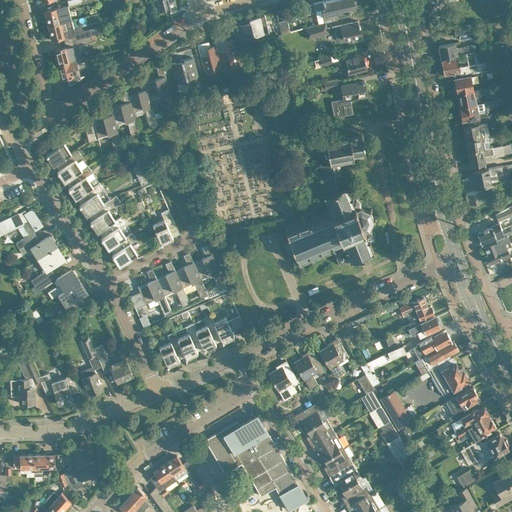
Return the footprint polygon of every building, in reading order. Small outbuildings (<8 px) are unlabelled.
[(145,0),(146,2),(151,1),(155,13),(177,7),(174,0),(145,0)] [(315,10),(322,9),(325,21),(338,18),(337,14),(347,11),(347,12),(350,11),(353,10),(350,0),(324,0),(322,0),(313,3),(315,10)] [(458,0),(428,0),(430,10),(445,7),(446,7),(445,3),(458,0)] [(48,25),(71,19),(68,5),(61,7),(44,11),(48,25)] [(236,25),(240,40),(269,32),(264,15),(237,22),(237,25),(236,25)] [(51,40),(77,33),(76,28),(74,28),(71,19),(48,25),(51,40)] [(281,34),(290,31),(287,19),(278,21),(281,34)] [(358,20),(334,26),(337,40),(352,37),(353,41),(363,39),(359,24),(358,20)] [(305,27),(307,38),(328,32),(325,21),(305,27)] [(453,27),(455,34),(459,34),(467,32),(474,29),(472,23),(453,27)] [(78,38),(84,37),(94,34),(101,32),(99,25),(77,31),(78,38)] [(475,28),(474,29),(467,32),(459,34),(460,40),(471,38),(479,34),(476,28),(475,28)] [(73,39),(75,44),(93,40),(93,39),(95,38),(94,34),(84,37),(78,38),(73,39)] [(221,37),(214,39),(216,44),(217,51),(222,68),(223,70),(232,68),(231,66),(240,63),(233,39),(222,42),(221,37)] [(215,72),(214,70),(222,68),(217,51),(216,44),(210,46),(209,43),(204,44),(204,42),(197,44),(200,54),(206,75),(215,72)] [(465,52),(473,51),(474,50),(473,50),(472,44),(467,45),(467,46),(456,48),(455,42),(438,45),(441,57),(465,52)] [(67,46),(54,49),(57,64),(74,60),(72,52),(74,51),(73,45),(67,46)] [(473,51),(465,52),(467,64),(459,66),(457,56),(441,59),(444,74),(459,71),(460,75),(485,70),(489,68),(486,61),(477,63),(474,50),(473,51)] [(337,68),(343,66),(345,74),(366,68),(365,66),(367,64),(366,60),(364,59),(363,57),(358,58),(357,54),(344,57),(345,58),(336,61),(337,68)] [(330,55),(318,58),(320,65),(332,62),(330,55)] [(176,82),(179,91),(180,94),(191,91),(192,91),(201,89),(199,82),(200,82),(193,57),(184,60),(185,63),(176,66),(176,65),(172,66),(174,74),(175,74),(178,82),(176,82)] [(81,78),(76,59),(74,60),(57,64),(61,78),(67,77),(69,83),(69,84),(70,85),(71,85),(81,78)] [(464,76),(454,78),(457,92),(473,89),(472,81),(493,77),(491,71),(464,76)] [(150,99),(151,99),(162,96),(167,112),(174,110),(165,75),(159,77),(159,79),(146,82),(146,80),(145,81),(147,88),(150,99)] [(324,82),(320,83),(321,89),(338,86),(337,79),(323,82),(324,82)] [(341,99),(331,101),(334,117),(353,113),(351,105),(350,98),(366,94),(363,81),(353,83),(342,85),(344,98),(341,99)] [(459,106),(476,102),(476,101),(482,99),(481,93),(490,92),(489,91),(499,89),(498,85),(489,87),(488,86),(473,89),(457,92),(459,106)] [(221,87),(222,93),(218,94),(220,104),(237,100),(234,90),(230,91),(228,86),(221,87)] [(155,118),(151,99),(150,99),(147,88),(142,90),(142,92),(129,95),(128,93),(130,101),(133,111),(145,108),(149,125),(157,123),(155,118)] [(492,105),(491,99),(476,102),(459,106),(462,120),(472,118),(479,117),(477,108),(492,105)] [(202,104),(201,100),(186,103),(188,108),(202,104)] [(138,130),(133,111),(130,101),(124,102),(124,104),(112,108),(111,106),(110,106),(112,114),(113,114),(115,124),(116,124),(127,121),(132,138),(139,136),(138,131),(138,130)] [(499,126),(511,120),(505,108),(494,114),(499,126)] [(122,148),(116,124),(115,124),(113,114),(112,114),(107,115),(107,117),(94,120),(94,119),(93,119),(95,128),(98,137),(110,134),(115,150),(122,148)] [(84,121),(87,134),(94,133),(91,120),(84,121)] [(484,136),(489,135),(487,122),(479,124),(479,123),(463,126),(466,139),(484,136)] [(330,131),(319,133),(322,149),(328,147),(331,163),(320,164),(324,186),(343,182),(339,162),(366,157),(362,134),(332,140),(330,131)] [(89,141),(96,139),(94,133),(87,134),(89,141)] [(71,153),(69,151),(64,142),(60,145),(53,134),(44,140),(44,141),(46,140),(52,150),(46,154),(53,165),(65,157),(71,153)] [(484,148),(483,141),(485,141),(484,136),(466,139),(468,151),(484,148)] [(504,153),(503,145),(484,148),(468,151),(470,165),(486,162),(484,155),(491,154),(491,156),(493,156),(503,154),(504,153)] [(57,171),(64,182),(76,174),(82,170),(82,169),(75,160),(82,155),(77,149),(71,153),(65,157),(69,163),(57,171)] [(133,166),(141,185),(150,180),(142,163),(138,165),(137,164),(133,166)] [(68,187),(75,198),(87,191),(93,186),(86,176),(93,172),(88,165),(82,169),(82,170),(76,174),(80,180),(68,187)] [(489,174),(504,171),(504,169),(503,165),(473,170),(476,187),(491,185),(489,174)] [(192,192),(188,178),(182,180),(186,194),(192,192)] [(93,186),(87,191),(91,197),(79,204),(86,215),(98,208),(98,207),(104,203),(97,193),(104,189),(99,182),(93,186)] [(289,239),(283,241),(289,256),(295,253),(300,265),(334,251),(339,263),(350,259),(351,260),(359,257),(362,264),(368,261),(366,254),(373,251),(369,240),(374,238),(374,231),(369,227),(373,218),(370,209),(361,206),(361,199),(356,194),(351,196),(347,185),(344,186),(343,182),(324,186),(326,194),(324,195),(329,206),(317,210),(318,213),(308,217),(307,214),(295,219),(296,222),(284,227),(289,239)] [(497,190),(495,185),(475,190),(465,193),(468,203),(484,199),(483,194),(497,190)] [(121,202),(116,195),(104,203),(98,207),(98,208),(102,213),(90,221),(97,232),(109,224),(115,220),(108,210),(121,202)] [(498,220),(511,214),(511,209),(510,205),(495,213),(498,220)] [(25,210),(0,221),(0,234),(29,220),(35,229),(42,224),(32,208),(27,212),(25,210)] [(152,224),(157,234),(161,243),(173,238),(168,225),(174,222),(168,208),(161,212),(164,219),(152,224)] [(127,217),(124,213),(115,220),(109,224),(112,230),(101,238),(108,249),(120,241),(119,241),(126,237),(126,236),(119,226),(126,222),(123,219),(127,217)] [(477,234),(481,244),(495,238),(511,231),(511,223),(508,225),(508,226),(502,229),(499,222),(491,226),(491,227),(487,228),(483,230),(484,231),(477,234)] [(33,231),(16,242),(19,248),(30,241),(37,236),(33,231)] [(508,239),(509,241),(511,239),(511,231),(495,238),(497,241),(485,246),(488,254),(486,255),(489,263),(509,255),(504,241),(508,239)] [(137,239),(132,232),(126,236),(126,237),(119,241),(120,241),(124,247),(112,254),(119,265),(137,254),(131,245),(130,243),(137,239)] [(23,253),(31,248),(38,259),(42,256),(57,247),(49,235),(33,245),(30,241),(19,248),(23,253)] [(43,271),(31,279),(34,285),(46,277),(53,273),(50,268),(64,258),(57,247),(42,256),(38,259),(36,260),(43,271)] [(201,279),(201,278),(212,274),(218,288),(220,292),(227,288),(226,286),(212,253),(202,257),(203,259),(194,263),(201,279)] [(183,287),(186,293),(197,288),(201,297),(203,296),(204,299),(209,297),(201,278),(201,279),(194,263),(192,258),(191,258),(193,262),(184,265),(185,267),(176,271),(175,271),(182,287),(183,287)] [(182,305),(190,302),(186,293),(183,287),(182,287),(175,271),(176,271),(173,266),(174,270),(166,274),(166,275),(157,279),(157,280),(164,295),(175,290),(182,305)] [(47,291),(52,297),(64,290),(79,280),(71,268),(56,278),(59,283),(47,291)] [(165,316),(172,312),(164,295),(157,280),(157,279),(155,274),(154,274),(156,278),(151,280),(147,282),(148,283),(139,287),(138,286),(140,291),(145,303),(157,298),(165,316)] [(38,291),(45,287),(44,286),(50,282),(47,277),(46,277),(34,285),(38,291)] [(86,292),(79,280),(64,290),(72,302),(86,292)] [(140,291),(130,296),(132,301),(133,302),(135,308),(145,303),(140,291)] [(403,316),(416,310),(420,319),(425,317),(434,313),(430,305),(428,306),(424,297),(399,307),(403,316)] [(67,302),(56,308),(59,314),(70,308),(67,302)] [(36,309),(30,313),(37,323),(42,319),(36,309)] [(210,331),(217,329),(217,328),(214,322),(214,321),(211,314),(204,318),(207,325),(196,329),(196,330),(199,337),(204,349),(216,344),(210,331)] [(214,322),(217,328),(217,329),(222,341),(234,336),(231,329),(242,324),(243,326),(244,326),(239,315),(227,321),(226,316),(214,321),(214,322)] [(403,329),(406,336),(412,333),(417,330),(419,334),(426,332),(440,326),(435,315),(403,329)] [(146,318),(141,320),(143,326),(149,324),(146,318)] [(185,326),(188,333),(178,338),(177,338),(180,345),(186,357),(198,352),(192,340),(199,337),(196,330),(196,329),(193,323),(185,326)] [(10,329),(13,335),(19,333),(18,332),(23,329),(21,324),(10,329)] [(30,326),(23,329),(18,332),(19,333),(21,337),(26,334),(33,331),(30,326)] [(167,334),(170,341),(159,346),(158,343),(152,345),(154,351),(160,349),(167,365),(179,360),(174,348),(180,345),(177,338),(178,338),(175,331),(167,334)] [(424,355),(424,356),(437,349),(452,340),(447,333),(444,334),(442,331),(434,336),(433,335),(416,344),(423,355),(424,355)] [(353,333),(346,336),(354,349),(360,346),(353,333)] [(391,334),(379,339),(382,346),(394,340),(391,334)] [(90,359),(97,356),(93,348),(94,347),(89,336),(86,337),(85,335),(81,336),(82,339),(80,340),(89,359),(90,359)] [(326,374),(330,380),(343,372),(338,363),(348,356),(337,337),(331,341),(332,343),(319,350),(325,360),(332,371),(326,374)] [(437,349),(424,356),(427,361),(441,353),(444,358),(459,349),(454,340),(452,341),(452,340),(437,349)] [(114,356),(108,359),(101,344),(94,347),(93,348),(97,356),(104,372),(112,369),(117,382),(133,375),(125,357),(116,361),(114,356)] [(405,350),(403,345),(380,355),(382,361),(390,357),(405,350)] [(309,388),(317,383),(314,377),(318,375),(324,371),(311,349),(305,352),(306,354),(294,362),(299,371),(300,371),(309,388)] [(465,371),(461,364),(458,366),(452,356),(429,370),(443,396),(461,385),(460,384),(468,379),(469,380),(470,378),(468,378),(465,372),(465,371)] [(35,402),(35,392),(35,386),(35,383),(40,380),(38,376),(30,357),(23,361),(31,377),(29,378),(29,377),(18,377),(18,378),(10,378),(11,395),(20,395),(20,403),(35,402)] [(268,373),(284,399),(292,395),(288,388),(299,382),(291,369),(286,360),(279,364),(281,366),(268,373)] [(366,362),(361,365),(366,374),(367,374),(371,372),(366,362)] [(102,388),(99,379),(93,366),(80,371),(86,384),(80,386),(84,395),(89,393),(102,388)] [(49,372),(38,376),(40,380),(47,394),(54,391),(59,404),(73,399),(71,393),(79,391),(71,374),(52,381),(49,372)] [(366,374),(358,378),(367,394),(373,390),(375,389),(367,374),(366,374)] [(388,391),(384,386),(376,391),(380,397),(388,391)] [(473,386),(446,401),(454,414),(469,405),(468,404),(478,399),(479,398),(478,395),(477,393),(473,386)] [(405,407),(395,389),(380,398),(398,429),(418,417),(410,404),(405,407)] [(373,390),(367,394),(376,408),(382,405),(373,390)] [(12,395),(12,405),(20,404),(19,395),(12,395)] [(299,425),(303,423),(307,429),(322,420),(322,419),(327,416),(322,406),(320,407),(317,402),(293,416),(299,425)] [(300,410),(297,404),(289,409),(292,415),(300,410)] [(376,408),(384,423),(385,424),(391,420),(382,405),(376,408)] [(463,423),(453,428),(455,432),(462,428),(463,430),(490,415),(484,406),(478,409),(477,407),(459,417),(463,423)] [(275,487),(288,510),(307,498),(257,414),(240,424),(237,420),(205,439),(225,473),(241,463),(261,495),(275,487)] [(460,440),(471,433),(474,439),(490,430),(489,428),(495,425),(490,415),(463,430),(462,428),(455,432),(460,440)] [(306,437),(312,447),(335,433),(331,426),(327,428),(322,420),(307,429),(310,434),(306,437)] [(387,427),(393,438),(394,439),(400,435),(391,420),(385,424),(384,423),(380,425),(383,430),(387,427)] [(405,428),(401,430),(406,440),(411,437),(405,428)] [(482,442),(480,438),(468,445),(479,463),(508,447),(502,437),(499,432),(482,442)] [(338,437),(335,433),(312,447),(317,455),(321,453),(324,458),(344,447),(338,437)] [(389,441),(391,445),(396,442),(402,454),(408,450),(400,435),(394,439),(393,438),(389,441)] [(417,442),(410,447),(416,457),(423,453),(417,442)] [(64,468),(66,471),(63,473),(65,478),(67,484),(73,480),(76,487),(84,483),(83,481),(84,480),(84,479),(98,473),(93,461),(93,460),(92,460),(85,445),(70,451),(75,462),(64,468)] [(324,467),(330,477),(353,463),(344,447),(324,458),(328,464),(324,467)] [(199,459),(205,455),(202,449),(196,453),(199,459)] [(430,449),(424,453),(426,457),(433,454),(430,449)] [(406,472),(417,466),(408,450),(402,454),(397,456),(406,472)] [(13,455),(13,467),(20,467),(20,472),(27,472),(27,476),(34,476),(33,471),(34,471),(33,454),(20,454),(20,455),(13,455)] [(48,454),(33,454),(34,471),(33,471),(34,476),(42,475),(42,471),(47,471),(47,467),(49,467),(49,466),(55,466),(54,454),(48,454)] [(423,469),(429,466),(424,454),(418,457),(423,469)] [(189,472),(201,489),(207,485),(188,459),(182,463),(177,455),(165,463),(176,479),(187,471),(188,473),(189,472)] [(165,487),(176,479),(165,463),(153,471),(160,481),(164,486),(165,487)] [(342,488),(357,479),(361,477),(353,463),(330,477),(334,485),(339,483),(342,488)] [(463,486),(475,479),(469,468),(457,475),(463,486)] [(492,495),(498,505),(511,497),(511,494),(510,491),(511,489),(511,473),(511,471),(493,481),(498,491),(492,495)] [(57,475),(59,480),(59,481),(65,478),(63,473),(57,475)] [(391,480),(399,495),(405,491),(397,476),(391,480)] [(341,497),(347,506),(370,493),(367,486),(362,488),(357,479),(342,488),(346,494),(341,497)] [(175,511),(163,495),(159,490),(156,485),(149,492),(164,511),(175,511)] [(137,486),(128,496),(143,510),(149,503),(144,499),(147,495),(137,486)] [(159,490),(163,495),(168,491),(165,487),(164,486),(159,490)] [(455,511),(474,511),(471,506),(477,503),(467,486),(456,492),(461,501),(452,506),(455,511)] [(59,495),(54,491),(47,499),(61,511),(71,501),(61,492),(59,495)] [(384,504),(377,491),(371,494),(370,493),(347,506),(350,511),(372,511),(379,508),(378,507),(384,504)] [(133,511),(141,511),(143,510),(128,496),(119,506),(125,511),(131,511),(133,511)] [(47,499),(41,504),(46,509),(43,511),(61,511),(47,499)]
